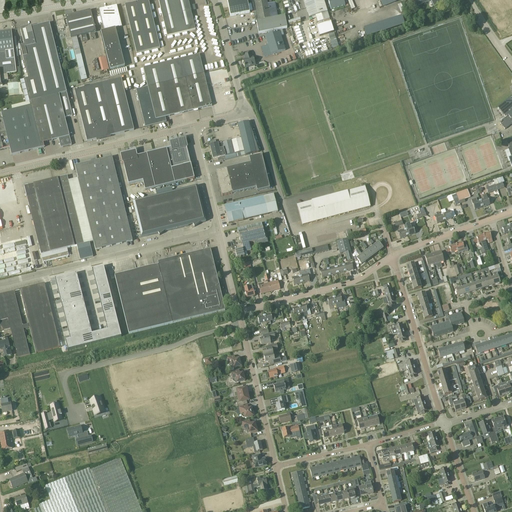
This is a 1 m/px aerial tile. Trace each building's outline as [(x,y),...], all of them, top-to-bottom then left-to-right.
[(143,1),(136,2),(130,4),(125,5),(137,54),(160,48),(148,0),(145,0),(143,1)] [(195,30),(188,0),(158,0),(167,37),(195,30)] [(250,13),(248,3),(247,0),(226,0),(230,17),(250,13)] [(259,34),(284,29),(287,28),(285,16),(278,17),(275,2),(267,4),(266,0),(253,0),(257,17),(256,17),(257,20),(258,20),(258,22),(256,22),(259,34)] [(303,0),(309,18),(327,12),(323,0),(303,0)] [(345,6),(343,0),(327,0),(331,10),(345,6)] [(408,0),(412,9),(431,1),(433,7),(442,3),(441,0),(408,0)] [(104,31),(115,28),(122,27),(117,6),(99,10),(104,31)] [(70,15),(66,16),(66,17),(71,38),(77,37),(96,32),(91,11),(70,15)] [(63,16),(56,17),(57,22),(56,22),(59,31),(64,30),(66,38),(65,39),(68,48),(74,47),(71,38),(66,17),(63,18),(63,16)] [(401,17),(362,27),(364,36),(403,26),(401,17)] [(287,22),(289,28),(300,24),(298,18),(287,22)] [(44,98),(67,93),(49,23),(31,28),(36,45),(26,48),(30,61),(34,59),(44,98)] [(24,80),(29,102),(44,98),(34,59),(30,61),(26,48),(36,45),(31,28),(31,27),(30,27),(30,26),(21,29),(20,29),(24,45),(20,46),(28,79),(24,80)] [(115,28),(104,31),(101,32),(110,71),(125,67),(115,28)] [(16,73),(14,51),(11,30),(0,31),(0,86),(2,86),(2,81),(8,80),(8,74),(7,75),(7,74),(16,73)] [(291,44),(298,43),(295,31),(288,32),(291,44)] [(261,48),(264,57),(285,51),(279,32),(265,36),(268,45),(261,48)] [(243,61),(245,68),(255,65),(253,58),(252,58),(250,52),(244,54),(245,57),(246,60),(243,61)] [(199,55),(181,59),(143,68),(148,87),(136,90),(145,127),(166,122),(165,117),(212,106),(199,55)] [(98,60),(102,72),(108,70),(105,58),(98,60)] [(111,137),(111,136),(134,130),(121,79),(74,90),(87,142),(96,140),(97,141),(111,137)] [(19,95),(18,83),(7,84),(9,97),(19,95)] [(1,113),(2,119),(10,148),(12,155),(44,147),(43,143),(59,139),(61,148),(72,145),(65,118),(73,116),(67,93),(44,98),(29,102),(12,107),(12,110),(1,113)] [(511,98),(510,100),(510,99),(497,109),(503,116),(499,119),(501,121),(499,123),(505,130),(511,124),(511,98)] [(0,150),(10,148),(2,119),(0,119),(0,150)] [(171,148),(147,154),(137,156),(136,151),(120,155),(122,164),(124,164),(129,184),(143,181),(145,191),(187,181),(194,179),(191,164),(190,164),(187,148),(188,148),(186,139),(170,143),(171,148)] [(241,139),(222,143),(222,144),(225,157),(236,154),(237,158),(245,156),(241,139)] [(213,159),(225,157),(222,144),(218,145),(210,146),(213,159)] [(251,163),(216,171),(222,196),(257,188),(258,191),(270,188),(262,155),(249,158),(251,163)] [(83,216),(90,243),(94,242),(95,250),(133,241),(112,157),(96,161),(95,160),(94,160),(93,160),(92,160),(92,161),(91,162),(91,161),(74,165),(76,175),(77,174),(78,179),(74,180),(83,216)] [(41,255),(90,243),(83,216),(74,180),(68,181),(67,176),(24,187),(41,255)] [(494,182),(497,191),(504,188),(502,183),(504,183),(502,176),(493,179),(494,182)] [(487,188),(486,188),(488,194),(497,191),(494,182),(486,185),(487,188)] [(165,232),(182,228),(183,232),(195,229),(194,227),(200,223),(206,222),(197,186),(133,202),(141,238),(147,236),(149,241),(160,238),(160,236),(165,232)] [(297,206),(302,226),(370,207),(366,192),(365,187),(297,206)] [(456,193),(457,196),(460,204),(465,202),(464,200),(470,197),(468,192),(467,189),(456,193)] [(229,224),(268,214),(278,212),(273,194),(224,206),(229,224)] [(480,201),(482,207),(490,205),(486,195),(482,196),(484,200),(480,201)] [(474,210),(482,207),(480,201),(477,202),(476,199),(471,200),(474,210)] [(442,215),(444,221),(452,218),(449,211),(445,212),(446,213),(442,215)] [(437,224),(444,221),(442,215),(440,216),(438,213),(436,214),(436,215),(434,216),(437,224)] [(398,226),(403,224),(402,221),(394,224),(396,230),(399,229),(398,226)] [(241,244),(248,243),(254,241),(256,248),(258,248),(257,245),(268,243),(265,232),(264,232),(262,223),(237,229),(241,244)] [(405,230),(407,236),(415,234),(412,226),(408,227),(409,229),(405,230)] [(504,234),(510,232),(508,226),(502,228),(502,230),(500,231),(501,234),(504,233),(504,234)] [(400,239),(407,236),(405,230),(402,232),(401,230),(397,232),(400,239)] [(483,235),(485,241),(487,240),(488,243),(492,242),(489,233),(483,235)] [(478,243),(485,241),(483,235),(476,237),(477,239),(473,240),(474,243),(478,242),(478,243)] [(345,253),(351,252),(348,239),(336,242),(339,255),(345,253)] [(455,245),(457,251),(458,254),(468,251),(465,241),(455,245)] [(250,251),(248,243),(241,244),(237,245),(238,250),(235,251),(237,258),(244,257),(244,256),(247,256),(246,252),(250,251)] [(373,247),(377,253),(383,248),(379,243),(373,247)] [(451,253),(457,251),(455,245),(449,247),(449,249),(445,250),(446,253),(450,252),(451,253)] [(373,247),(368,251),(372,257),(377,253),(373,247)] [(299,252),(301,257),(313,254),(311,249),(299,252)] [(223,295),(220,291),(210,250),(158,262),(158,265),(115,276),(129,334),(225,311),(223,301),(226,298),(226,297),(227,296),(226,295),(225,295),(224,295),(223,295)] [(368,251),(362,255),(366,261),(372,257),(368,251)] [(69,256),(68,252),(42,259),(43,262),(69,256)] [(435,253),(439,268),(442,267),(440,263),(443,262),(441,252),(437,253),(437,252),(435,253)] [(360,257),(357,259),(361,265),(366,261),(362,255),(360,253),(358,254),(358,255),(360,257)] [(433,255),(430,256),(433,265),(436,264),(437,269),(439,268),(435,253),(433,253),(433,255)] [(430,266),(433,265),(430,256),(427,257),(427,255),(425,256),(425,257),(428,267),(429,271),(431,270),(430,266)] [(249,263),(242,265),(244,272),(249,271),(248,268),(250,267),(249,263)] [(279,271),(282,280),(282,281),(284,281),(283,275),(288,274),(286,268),(283,269),(281,263),(278,264),(279,270),(279,271)] [(347,263),(343,264),(345,272),(353,270),(351,264),(348,265),(347,263)] [(340,267),(336,268),(337,274),(345,272),(343,264),(339,265),(340,267)] [(408,272),(416,270),(414,264),(406,266),(408,272)] [(332,267),(328,268),(330,276),(337,274),(336,268),(332,269),(332,267)] [(76,275),(55,280),(70,343),(65,344),(67,354),(121,340),(104,268),(92,271),(107,334),(91,338),(76,275)] [(322,278),(330,276),(328,268),(324,269),(324,271),(320,272),(322,278)] [(408,272),(410,278),(417,276),(416,270),(408,272)] [(491,278),(494,285),(500,283),(497,273),(493,274),(494,277),(491,278)] [(300,277),(302,284),(310,282),(307,274),(303,275),(304,276),(300,277)] [(410,278),(412,284),(419,282),(417,276),(410,278)] [(294,286),(302,284),(300,277),(296,278),(296,277),(292,278),(294,286)] [(491,278),(485,280),(488,287),(494,285),(491,278)] [(485,280),(480,282),(482,289),(488,287),(485,280)] [(268,284),(271,291),(280,289),(278,281),(268,284)] [(421,288),(419,282),(412,284),(414,290),(421,288)] [(480,282),(474,284),(476,291),(482,289),(480,282)] [(261,294),(271,291),(268,284),(261,285),(261,283),(258,284),(259,286),(261,294)] [(474,284),(468,286),(470,293),(476,291),(474,284)] [(245,292),(247,298),(255,296),(253,290),(252,286),(249,286),(244,288),(245,292)] [(468,286),(462,288),(464,295),(470,293),(468,286)] [(11,293),(28,357),(50,352),(34,287),(11,293)] [(384,291),(386,298),(392,296),(390,289),(389,290),(388,287),(384,289),(384,291)] [(458,297),(464,295),(462,288),(456,290),(458,297)] [(419,301),(426,299),(424,293),(417,295),(419,301)] [(334,298),(335,304),(342,303),(342,301),(344,300),(343,297),(341,298),(340,296),(334,298)] [(392,296),(386,298),(389,307),(394,305),(393,303),(394,302),(392,296)] [(329,306),(335,304),(334,298),(327,300),(328,301),(325,302),(326,305),(328,305),(329,306)] [(419,301),(421,307),(428,305),(426,299),(419,301)] [(306,305),(299,307),(301,314),(307,312),(307,311),(309,310),(308,306),(306,307),(306,305)] [(421,307),(422,313),(430,311),(432,310),(431,307),(429,308),(428,305),(421,307)] [(294,315),(301,314),(299,307),(292,309),(292,310),(290,311),(292,316),(294,315)] [(431,314),(430,311),(422,313),(424,319),(433,317),(432,314),(431,314)] [(461,313),(455,315),(458,325),(464,323),(461,313)] [(266,323),(266,326),(271,324),(270,322),(275,320),(274,315),(271,316),(271,314),(264,316),(266,323)] [(448,317),(449,322),(450,324),(451,327),(458,325),(455,315),(448,317)] [(262,327),(266,326),(266,323),(264,316),(257,318),(258,319),(255,320),(256,325),(262,324),(262,327)] [(450,324),(449,322),(443,324),(446,334),(453,332),(451,327),(450,324)] [(397,334),(403,332),(401,325),(400,326),(399,323),(394,325),(397,334)] [(443,324),(437,326),(440,336),(446,334),(443,324)] [(434,338),(440,336),(437,326),(430,328),(434,338)] [(405,338),(403,332),(397,334),(399,340),(400,340),(401,342),(405,341),(404,339),(405,338)] [(271,343),(270,343),(269,339),(275,338),(274,333),(265,335),(266,338),(260,339),(261,346),(267,344),(268,346),(271,345),(271,343)] [(11,355),(9,348),(10,348),(7,337),(0,338),(0,350),(3,350),(5,357),(11,355)] [(504,338),(498,340),(501,347),(507,345),(504,338)] [(498,340),(492,342),(495,349),(501,347),(498,340)] [(492,342),(487,343),(489,351),(495,349),(492,342)] [(462,343),(456,345),(458,353),(464,351),(462,343)] [(487,343),(481,345),(483,353),(489,351),(487,343)] [(264,357),(273,355),(272,351),(278,350),(277,346),(279,346),(278,344),(268,346),(269,350),(262,351),(264,357)] [(456,345),(450,347),(452,355),(458,353),(456,345)] [(477,355),(483,353),(481,345),(475,347),(477,355)] [(450,347),(444,349),(446,356),(452,355),(450,347)] [(440,358),(446,356),(444,349),(438,351),(440,358)] [(400,352),(398,353),(391,355),(388,356),(390,361),(393,360),(399,358),(399,359),(402,358),(400,352)] [(274,359),(273,355),(264,357),(265,363),(271,361),(272,365),(283,362),(282,360),(280,361),(279,357),(274,359)] [(233,368),(241,367),(239,359),(235,360),(234,356),(227,358),(229,365),(230,367),(231,368),(233,368)] [(408,370),(414,368),(412,361),(411,362),(410,359),(405,361),(408,370)] [(463,362),(456,364),(458,373),(462,372),(461,371),(462,371),(462,370),(461,370),(460,367),(461,366),(461,367),(464,367),(464,366),(464,365),(463,362)] [(300,371),(298,363),(290,365),(291,373),(300,371)] [(468,379),(471,378),(481,375),(479,369),(477,370),(475,366),(464,369),(466,376),(467,375),(468,379)] [(277,375),(284,373),(283,367),(275,369),(276,370),(268,372),(270,379),(277,377),(277,375)] [(416,374),(414,368),(408,370),(410,379),(415,377),(415,375),(416,374)] [(439,378),(447,376),(445,370),(437,372),(439,378)] [(237,383),(244,381),(243,373),(238,374),(238,371),(230,373),(232,380),(232,379),(233,381),(235,383),(237,383)] [(471,380),(473,384),(483,380),(481,375),(471,378),(468,379),(467,379),(468,381),(471,380)] [(439,378),(441,384),(448,381),(447,376),(439,378)] [(277,385),(273,386),(275,393),(280,392),(280,394),(284,393),(283,391),(286,390),(285,385),(288,384),(289,384),(287,379),(279,381),(280,384),(277,385)] [(470,388),(471,390),(484,386),(483,380),(473,384),(474,387),(470,388)] [(441,384),(442,389),(450,387),(448,381),(441,384)] [(503,387),(506,396),(511,394),(511,393),(511,381),(506,383),(507,386),(503,387)] [(397,393),(409,389),(412,389),(411,384),(408,385),(396,389),(397,393)] [(238,397),(248,394),(246,388),(239,390),(239,386),(233,388),(234,393),(237,393),(238,397)] [(475,392),(476,395),(486,392),(484,386),(471,390),(472,393),(475,392)] [(500,398),(506,396),(503,387),(499,388),(498,386),(493,387),(495,393),(497,398),(499,397),(500,398)] [(452,393),(450,387),(442,389),(444,395),(452,393)] [(409,389),(397,393),(399,398),(411,394),(409,389)] [(302,391),(294,392),(295,396),(299,395),(302,408),(306,407),(302,391)] [(488,398),(486,392),(476,395),(477,398),(474,399),(475,402),(488,398)] [(249,400),(248,394),(238,397),(239,400),(236,401),(237,407),(243,405),(242,402),(249,400)] [(463,401),(458,402),(460,410),(466,409),(464,402),(466,401),(464,395),(461,396),(463,401)] [(418,406),(425,404),(423,398),(421,398),(420,396),(415,397),(418,406)] [(276,405),(277,408),(276,408),(276,411),(277,411),(286,409),(285,403),(288,402),(286,397),(277,399),(278,404),(276,405)] [(99,398),(90,401),(95,415),(100,413),(100,412),(104,411),(99,398)] [(8,404),(7,399),(1,400),(2,405),(1,405),(3,413),(3,415),(5,416),(6,416),(7,414),(7,412),(12,412),(12,411),(14,411),(13,406),(11,407),(11,404),(8,404)] [(455,412),(460,410),(458,402),(453,404),(451,399),(448,400),(450,406),(453,405),(455,412)] [(425,404),(418,406),(415,407),(417,414),(420,413),(421,415),(426,414),(425,411),(427,411),(425,404)] [(47,413),(42,415),(45,429),(50,428),(51,427),(50,423),(49,423),(49,422),(54,420),(54,422),(62,420),(61,415),(62,415),(60,411),(58,405),(51,406),(54,416),(48,417),(47,413)] [(243,418),(245,418),(253,416),(251,408),(247,409),(246,406),(239,408),(241,414),(242,416),(243,418)] [(280,424),(291,421),(291,418),(293,418),(292,414),(291,411),(286,413),(287,415),(278,417),(280,424)] [(372,418),(374,426),(379,425),(379,422),(381,421),(380,415),(376,415),(372,416),(372,418)] [(503,417),(497,419),(500,429),(506,427),(503,417)] [(498,430),(500,429),(497,419),(491,421),(495,432),(498,431),(498,430)] [(359,430),(364,429),(362,420),(357,422),(357,420),(354,421),(356,428),(359,427),(359,430)] [(247,433),(248,433),(250,433),(250,434),(258,432),(256,426),(255,426),(255,423),(250,424),(249,421),(242,422),(244,429),(245,431),(247,433)] [(471,421),(467,423),(470,432),(472,439),(475,438),(477,445),(483,443),(480,436),(477,438),(471,421)] [(489,434),(488,430),(485,422),(482,423),(482,422),(478,424),(480,429),(481,429),(483,436),(489,434)] [(341,426),(337,427),(339,436),(344,434),(343,431),(346,431),(344,424),(341,424),(341,426)] [(305,428),(309,443),(316,441),(315,437),(317,437),(314,425),(305,428)] [(288,428),(282,430),(284,438),(290,436),(290,438),(296,437),(297,436),(298,439),(301,438),(298,426),(288,429),(288,428)] [(80,427),(68,430),(70,437),(79,435),(80,439),(76,440),(77,446),(93,442),(91,436),(83,438),(82,434),(80,427)] [(324,439),(329,438),(326,427),(321,428),(321,427),(319,428),(318,429),(320,437),(323,436),(324,439)] [(14,439),(21,438),(19,430),(12,431),(14,439)] [(0,433),(0,440),(2,450),(13,448),(10,432),(0,433)] [(432,432),(428,433),(430,442),(436,440),(434,434),(433,434),(432,432)] [(470,445),(468,441),(466,434),(459,436),(461,443),(463,448),(470,445)] [(254,443),(253,438),(245,440),(247,449),(253,448),(254,454),(260,452),(259,451),(262,450),(260,442),(254,443)] [(431,449),(429,449),(430,454),(438,451),(437,447),(439,447),(436,440),(430,442),(429,442),(431,449)] [(87,449),(89,454),(107,449),(106,444),(87,449)] [(405,446),(407,454),(407,456),(410,455),(409,453),(413,452),(411,444),(405,446)] [(393,449),(387,450),(390,461),(390,462),(392,461),(392,460),(396,459),(395,456),(393,449)] [(387,450),(381,452),(383,462),(386,461),(386,462),(390,461),(387,450)] [(260,455),(253,457),(255,468),(266,466),(264,458),(262,459),(261,459),(260,455)] [(427,455),(418,457),(420,465),(431,461),(430,458),(430,457),(428,458),(427,455)] [(353,456),(351,457),(351,459),(352,459),(354,468),(361,466),(361,465),(361,464),(360,461),(359,457),(354,458),(353,456)] [(141,511),(120,458),(90,470),(89,468),(45,486),(50,500),(38,505),(40,508),(34,510),(34,511),(141,511)] [(346,458),(344,459),(344,461),(345,461),(347,470),(354,468),(352,459),(351,459),(347,460),(346,458)] [(339,460),(337,460),(337,462),(338,462),(340,471),(347,470),(345,461),(344,461),(340,462),(339,460)] [(332,461),(329,462),(330,464),(331,464),(333,473),(340,471),(338,462),(337,462),(333,463),(332,461)] [(420,465),(417,466),(418,470),(433,466),(431,462),(431,461),(420,465)] [(495,475),(500,474),(498,466),(493,468),(491,462),(483,465),(482,463),(480,464),(482,472),(493,468),(495,475)] [(361,466),(363,472),(369,470),(367,463),(361,465),(361,466)] [(30,464),(27,465),(15,468),(15,470),(16,473),(21,470),(23,474),(9,480),(13,489),(28,483),(29,485),(38,482),(36,477),(33,479),(28,468),(32,467),(30,464)] [(330,464),(324,466),(326,475),(333,473),(331,464),(330,464)] [(324,466),(317,467),(319,476),(326,475),(324,466)] [(312,478),(319,476),(317,467),(310,469),(312,478)] [(440,471),(442,478),(448,476),(446,469),(445,470),(444,467),(440,469),(441,471),(440,471)] [(387,479),(397,476),(396,471),(397,471),(397,468),(385,470),(387,479)] [(472,473),(472,476),(475,482),(484,479),(484,477),(485,476),(484,474),(483,475),(482,471),(476,473),(476,472),(472,473)] [(294,482),(303,479),(301,472),(292,474),(294,482)] [(387,479),(389,485),(396,483),(398,482),(397,476),(387,479)] [(448,476),(442,478),(444,484),(445,487),(450,485),(449,483),(450,482),(448,476)] [(265,478),(260,479),(260,477),(256,478),(258,483),(248,486),(250,493),(255,491),(254,488),(260,486),(261,491),(267,489),(266,484),(267,484),(265,478)] [(294,482),(295,489),(304,486),(303,479),(294,482)] [(365,487),(367,495),(373,494),(370,482),(364,483),(365,487)] [(295,489),(297,496),(306,493),(304,486),(295,489)] [(361,496),(367,495),(365,487),(359,488),(361,496)] [(347,489),(349,499),(355,498),(353,488),(351,489),(351,488),(347,489)] [(332,493),(329,494),(331,504),(337,502),(335,495),(335,492),(332,493)] [(297,496),(299,503),(308,500),(306,493),(297,496)] [(500,495),(497,496),(496,493),(491,495),(495,505),(496,504),(497,507),(504,505),(503,502),(506,501),(505,497),(501,498),(500,495)] [(329,494),(323,495),(325,505),(331,504),(329,494)] [(325,505),(323,495),(313,497),(315,504),(318,504),(319,506),(325,505)] [(401,501),(399,495),(392,497),(393,503),(401,501)] [(29,507),(28,503),(25,496),(15,499),(17,507),(19,506),(20,510),(21,510),(26,509),(26,508),(29,507)] [(442,504),(441,499),(430,502),(431,507),(442,504)] [(309,508),(308,500),(299,503),(300,510),(309,508)] [(395,509),(395,511),(406,511),(406,510),(408,510),(406,503),(399,505),(400,508),(395,509)] [(454,511),(458,511),(461,511),(459,505),(457,505),(456,503),(452,505),(454,511)] [(484,509),(484,511),(495,511),(493,505),(488,507),(486,503),(482,505),(484,509)]
